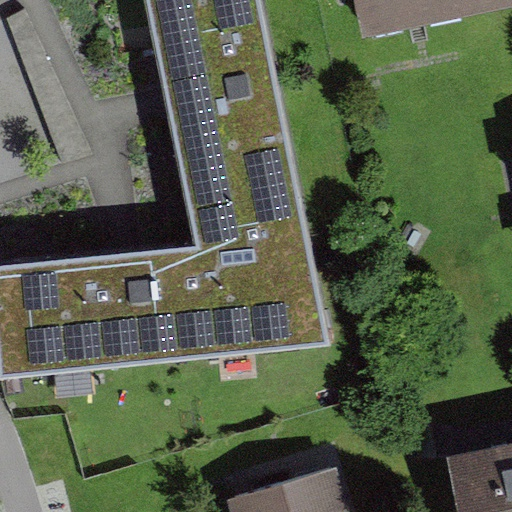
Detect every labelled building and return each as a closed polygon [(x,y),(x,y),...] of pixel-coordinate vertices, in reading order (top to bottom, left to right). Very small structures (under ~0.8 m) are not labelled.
[(144,0),(192,256),(0,272),(0,356),(1,371),(327,346),(255,0),(144,0)] [(357,0),(362,20),(458,0),(357,0)] [(27,11),(6,23),(58,171),(89,160),(27,11)] [(511,511),(511,447),(451,459),(461,511),(511,511)] [(235,496),(239,511),(342,511),(329,467),(235,496)]
